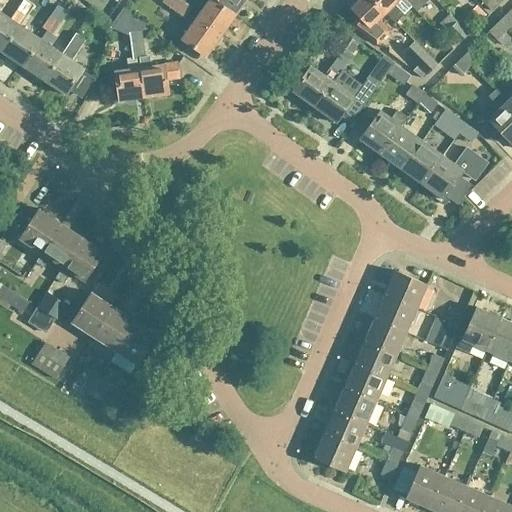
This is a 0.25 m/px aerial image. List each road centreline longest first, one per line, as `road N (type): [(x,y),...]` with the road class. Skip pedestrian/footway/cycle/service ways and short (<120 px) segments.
road 1 (unclassified): [(271,462),(103,205),(90,168)]
road 2 (unclassified): [(271,462),(380,220)]
road 3 (unclassified): [(172,511),(0,408)]
road 4 (unclassified): [(380,220),(223,108)]
road 5 (unclassified): [(223,108),(175,154),(90,168)]
road 6 (unclassified): [(223,108),(298,0)]
